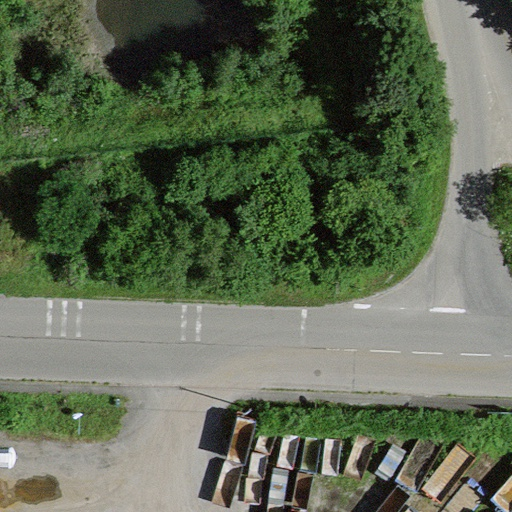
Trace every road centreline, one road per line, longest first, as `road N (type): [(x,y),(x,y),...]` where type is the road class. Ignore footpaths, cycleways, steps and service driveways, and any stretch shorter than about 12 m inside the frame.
road 1 (tertiary): [(0,335),(453,351)]
road 2 (tertiary): [(485,38),(453,351)]
